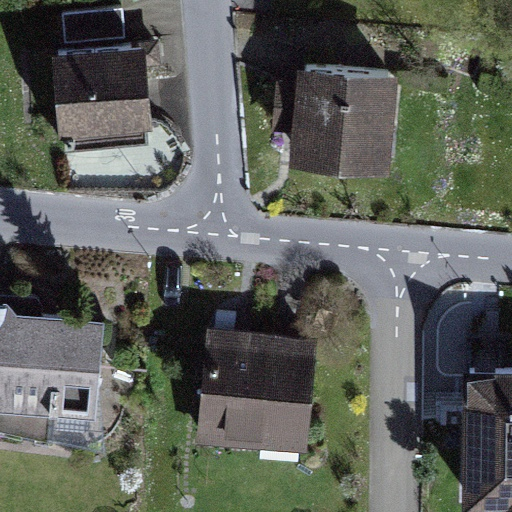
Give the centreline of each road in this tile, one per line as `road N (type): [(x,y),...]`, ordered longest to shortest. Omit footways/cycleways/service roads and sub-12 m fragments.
road 1 (residential): [(387,511),(386,258)]
road 2 (residential): [(228,246),(207,0)]
road 3 (residential): [(228,246),(0,222)]
road 4 (residential): [(386,258),(228,246)]
road 5 (residential): [(511,267),(386,258)]
